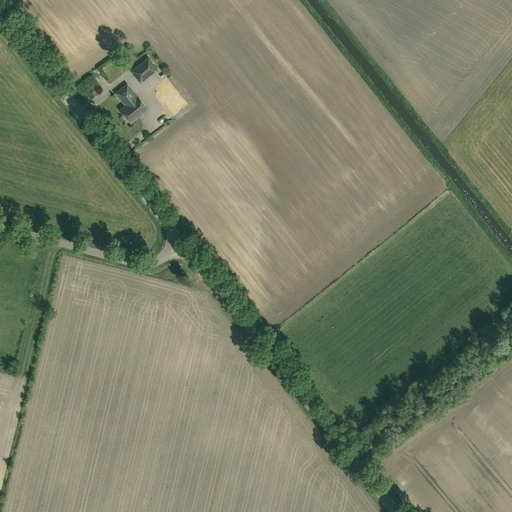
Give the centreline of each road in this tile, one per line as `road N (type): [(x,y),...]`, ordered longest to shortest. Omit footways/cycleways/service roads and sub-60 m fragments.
road 1 (unclassified): [(394,511),(182,244)]
road 2 (unclassified): [(182,244),(0,8)]
road 3 (unclassified): [(182,244),(158,260),(133,263),(0,228)]
